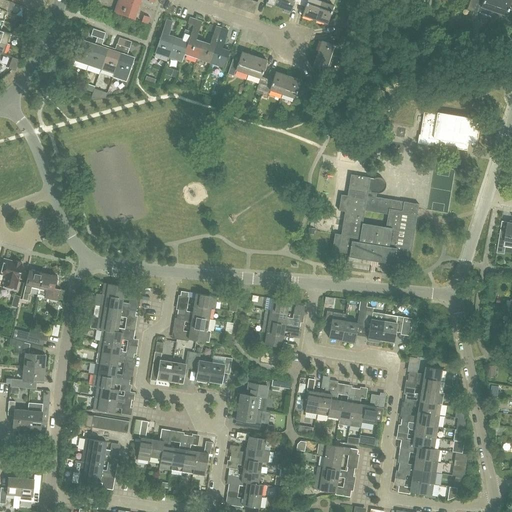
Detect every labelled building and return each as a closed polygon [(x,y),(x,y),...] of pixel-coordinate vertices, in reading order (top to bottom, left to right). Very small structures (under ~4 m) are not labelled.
[(13,2),(5,0),(0,0),(0,10),(6,12),(10,2),(13,3),(13,2)] [(122,0),(117,0),(113,12),(134,19),(138,5),(122,0)] [(238,0),(235,7),(241,9),(244,0),(238,0)] [(244,0),(241,9),(247,11),(250,0),(244,0)] [(250,0),(247,11),(253,13),(256,1),(252,0),(250,0)] [(279,0),(277,7),(283,9),(282,12),(288,14),(289,11),(290,11),(293,2),(293,0),(295,0),(299,1),(299,0),(279,0)] [(299,0),(299,1),(305,3),(304,6),(301,15),(313,19),(320,1),(317,0),(299,0)] [(468,0),(466,10),(472,12),(475,0),(468,0)] [(476,0),(475,0),(472,12),(490,18),(492,12),(496,0),(481,0),(481,2),(476,0)] [(496,0),(492,12),(509,17),(511,11),(507,10),(510,0),(496,0)] [(332,5),(320,1),(313,19),(326,24),(332,5)] [(193,25),(195,19),(189,17),(187,23),(193,25)] [(165,19),(161,32),(154,53),(168,57),(174,37),(168,35),(172,22),(165,19)] [(201,21),(195,19),(193,25),(190,32),(184,54),(196,58),(202,42),(195,39),(201,21)] [(333,25),(335,31),(347,26),(344,20),(333,25)] [(435,25),(427,23),(425,30),(432,32),(435,25)] [(209,44),(202,42),(196,58),(210,62),(221,28),(215,26),(209,44)] [(349,32),(347,26),(335,31),(338,37),(349,32)] [(221,28),(210,62),(223,67),(228,51),(221,48),(227,30),(221,28)] [(0,41),(9,45),(10,44),(7,43),(10,35),(12,35),(10,34),(0,30),(0,41)] [(181,62),(184,54),(190,32),(184,30),(181,39),(174,37),(168,57),(181,62)] [(104,33),(98,31),(96,37),(102,39),(104,33)] [(100,69),(107,48),(100,46),(102,39),(96,37),(94,44),(87,64),(100,69)] [(123,45),(125,40),(118,37),(116,43),(123,45)] [(74,60),(87,64),(94,44),(80,39),(74,60)] [(320,40),(316,53),(334,59),(338,46),(320,40)] [(9,46),(9,45),(0,41),(0,53),(1,53),(6,55),(6,54),(3,53),(6,44),(9,46)] [(113,50),(107,48),(100,69),(113,73),(123,45),(116,43),(113,50)] [(113,73),(112,77),(126,81),(127,78),(134,57),(126,55),(129,48),(128,47),(123,45),(113,73)] [(234,69),(247,74),(253,55),(241,51),(238,60),(232,58),(226,73),(232,75),(234,69)] [(330,72),(334,59),(316,53),(312,65),(330,72)] [(261,94),(266,78),(260,76),(266,59),(253,55),(247,74),(259,78),(255,92),(261,94)] [(9,66),(8,68),(12,69),(15,71),(19,60),(19,59),(12,57),(9,66)] [(272,80),(266,78),(261,94),(266,96),(269,89),(281,93),(287,75),(275,71),(272,80)] [(316,73),(310,76),(316,88),(322,84),(316,73)] [(300,80),(287,75),(281,93),(294,98),(300,80)] [(311,91),(316,88),(310,76),(305,79),(311,91)] [(438,114),(423,112),(423,113),(424,113),(420,134),(419,134),(417,143),(437,147),(436,148),(446,150),(446,146),(467,150),(468,143),(477,145),(482,119),(439,112),(438,114)] [(361,151),(368,152),(376,154),(377,149),(369,147),(361,146),(361,151)] [(347,195),(340,194),(338,211),(344,212),(340,234),(334,233),(331,251),(348,253),(348,257),(372,261),(393,264),(393,261),(408,263),(418,204),(375,197),(376,193),(377,193),(378,193),(379,193),(380,192),(381,192),(382,191),(383,191),(383,190),(384,189),(384,188),(385,187),(385,186),(385,185),(385,184),(385,183),(384,182),(384,181),(383,180),(383,179),(382,179),(381,178),(380,178),(379,177),(378,177),(377,177),(376,177),(375,177),(374,178),(373,178),(369,178),(369,177),(350,174),(348,188),(347,195)] [(500,231),(497,246),(503,247),(504,245),(506,246),(511,246),(511,220),(509,220),(509,222),(507,222),(505,232),(500,231)] [(15,289),(16,284),(21,264),(20,263),(21,262),(13,260),(13,261),(4,259),(0,274),(3,275),(0,285),(15,289)] [(28,294),(29,294),(31,287),(38,289),(42,273),(29,270),(22,299),(26,300),(28,294)] [(42,273),(38,289),(37,296),(57,300),(59,289),(53,287),(55,286),(56,281),(55,280),(56,276),(42,273)] [(138,294),(139,289),(107,283),(103,283),(101,294),(105,295),(122,298),(123,291),(138,294)] [(194,297),(193,305),(210,307),(215,308),(217,297),(212,296),(195,293),(194,297)] [(103,306),(120,309),(135,312),(136,308),(128,307),(129,304),(121,303),(122,298),(105,295),(103,306)] [(288,301),(271,298),(269,310),(286,313),(288,301)] [(135,312),(120,309),(103,306),(98,305),(97,317),(118,320),(119,314),(134,316),(135,312)] [(176,314),(184,315),(191,316),(208,319),(210,307),(193,305),(192,312),(177,310),(176,314)] [(365,311),(363,327),(369,327),(367,338),(368,339),(367,342),(378,343),(379,340),(380,340),(383,321),(384,314),(372,312),(372,308),(366,307),(365,311)] [(286,313),(269,310),(265,309),(263,321),(299,327),(300,322),(288,320),(288,317),(285,317),(286,313)] [(357,326),(363,327),(365,311),(359,310),(357,323),(344,321),(341,340),(341,342),(353,344),(353,342),(354,342),(357,326)] [(326,311),(323,327),(329,328),(328,338),(341,340),(344,321),(345,316),(332,314),(332,313),(326,311)] [(511,313),(508,312),(505,325),(498,324),(496,330),(511,333),(511,331),(511,313)] [(190,322),(189,327),(206,330),(208,319),(191,316),(184,315),(176,314),(175,318),(191,320),(190,322)] [(383,321),(380,340),(393,343),(395,332),(395,330),(401,331),(400,332),(400,334),(404,335),(409,336),(410,333),(411,326),(412,322),(403,321),(403,317),(397,316),(384,314),(383,321)] [(95,328),(101,329),(124,333),(125,329),(117,328),(118,320),(97,317),(95,328)] [(261,332),(265,332),(282,335),(283,331),(290,332),(291,329),(298,331),(299,327),(263,321),(261,332)] [(176,333),(175,338),(187,340),(188,339),(209,342),(210,331),(206,330),(189,327),(188,335),(176,333)] [(28,336),(43,340),(46,341),(48,334),(29,329),(28,336)] [(124,333),(101,329),(99,341),(119,344),(120,337),(133,339),(134,331),(125,329),(124,333)] [(280,349),(288,350),(292,351),(294,344),(281,342),(282,335),(265,332),(263,344),(281,347),(280,349)] [(42,346),(43,340),(28,336),(27,342),(37,344),(42,346)] [(24,353),(23,366),(43,368),(44,354),(36,354),(37,344),(27,342),(10,338),(9,344),(12,344),(12,346),(14,347),(13,352),(24,353)] [(96,352),(100,352),(132,358),(133,353),(121,351),(121,349),(118,348),(119,344),(99,341),(98,340),(96,352)] [(190,368),(193,352),(186,351),(184,364),(172,362),(168,381),(181,383),(184,367),(190,368)] [(100,352),(98,364),(115,366),(117,360),(132,362),(132,358),(100,352)] [(155,378),(168,381),(172,362),(159,360),(160,353),(153,352),(151,367),(157,368),(155,378)] [(206,381),(207,381),(211,362),(198,360),(199,353),(193,352),(190,368),(196,369),(194,379),(197,380),(197,382),(206,383),(206,381)] [(212,363),(211,362),(207,381),(221,383),(222,373),(229,374),(231,358),(224,357),(213,356),(212,363)] [(408,371),(408,375),(439,381),(442,363),(425,361),(423,374),(416,372),(408,371)] [(129,376),(122,375),(114,374),(115,366),(98,364),(94,363),(92,374),(129,380),(129,376)] [(26,388),(26,380),(42,382),(43,368),(23,366),(22,380),(10,378),(9,386),(11,386),(19,387),(26,388)] [(129,380),(92,374),(90,385),(95,386),(112,389),(113,382),(128,384),(129,380)] [(421,384),(421,389),(437,392),(439,381),(408,375),(407,379),(417,381),(417,384),(421,384)] [(307,391),(304,413),(316,415),(319,393),(313,392),(314,380),(307,379),(306,391),(307,391)] [(316,415),(327,417),(331,387),(336,389),(337,383),(329,382),(327,394),(319,393),(316,415)] [(237,407),(255,410),(257,397),(265,398),(267,386),(248,383),(247,389),(250,390),(249,395),(239,394),(236,393),(234,404),(237,405),(237,407)] [(93,397),(122,402),(130,403),(130,399),(123,398),(116,397),(117,390),(112,389),(95,386),(93,397)] [(338,419),(341,402),(334,401),(336,389),(331,387),(327,417),(338,419)] [(337,423),(349,425),(355,389),(350,388),(348,403),(341,402),(338,419),(337,423)] [(360,427),(361,422),(363,405),(359,405),(359,403),(357,403),(359,389),(355,389),(349,425),(360,427)] [(417,396),(405,394),(404,398),(436,403),(440,404),(442,393),(437,393),(437,392),(421,389),(420,393),(418,393),(417,396)] [(369,406),(363,405),(361,422),(372,424),(372,423),(375,407),(377,408),(379,395),(373,394),(371,407),(369,406)] [(130,403),(122,402),(93,397),(92,409),(96,409),(113,412),(114,405),(129,408),(130,403)] [(417,412),(434,415),(438,415),(440,404),(436,403),(404,398),(403,402),(416,404),(416,407),(418,407),(417,412)] [(26,428),(27,410),(13,409),(14,401),(8,401),(7,415),(13,415),(12,427),(26,428)] [(28,410),(27,410),(26,428),(39,429),(40,417),(47,418),(48,404),(29,402),(28,410)] [(237,408),(234,408),(232,419),(235,420),(247,422),(246,428),(259,430),(260,423),(259,423),(261,410),(255,410),(237,407),(237,408)] [(375,407),(372,423),(380,424),(381,420),(383,408),(377,408),(375,407)] [(437,426),(438,415),(434,415),(417,412),(416,416),(414,416),(414,418),(401,416),(400,420),(432,425),(437,426)] [(85,414),(84,426),(90,427),(92,415),(85,414)] [(97,416),(96,428),(102,429),(104,417),(97,416)] [(104,417),(102,429),(108,430),(110,418),(104,417)] [(114,431),(120,432),(122,420),(116,419),(114,431)] [(149,461),(149,456),(148,456),(151,439),(144,438),(147,421),(140,420),(138,437),(139,437),(137,454),(138,454),(137,459),(149,461)] [(414,429),(413,434),(430,437),(435,438),(437,426),(432,425),(400,420),(400,424),(406,426),(409,429),(414,429)] [(151,439),(148,456),(149,456),(160,458),(163,438),(167,439),(169,430),(160,428),(158,440),(151,439)] [(247,441),(246,447),(263,450),(265,439),(248,436),(248,434),(236,432),(235,439),(247,441)] [(182,434),(181,442),(180,449),(173,448),(169,470),(180,472),(186,434),(182,434)] [(191,435),(186,434),(180,472),(193,473),(193,469),(192,468),(195,451),(189,450),(191,435)] [(399,448),(403,449),(404,444),(433,449),(435,438),(430,437),(413,434),(412,441),(400,439),(399,448)] [(86,450),(117,455),(118,452),(104,449),(105,442),(83,438),(81,450),(86,450)] [(166,447),(167,439),(163,438),(160,458),(158,468),(169,470),(173,448),(166,447)] [(195,451),(192,468),(193,469),(193,473),(203,475),(207,454),(209,454),(211,442),(204,441),(202,452),(195,451)] [(340,459),(341,454),(343,454),(344,452),(356,454),(357,449),(320,443),(318,455),(324,456),(340,459)] [(404,444),(403,449),(416,451),(415,457),(432,460),(437,461),(439,450),(433,449),(404,444)] [(229,452),(229,457),(261,462),(266,463),(268,451),(263,450),(246,447),(245,452),(244,454),(229,452)] [(117,455),(86,450),(81,450),(79,461),(101,464),(102,461),(116,463),(117,455)] [(324,456),(322,467),(338,470),(340,459),(324,456)] [(242,470),(259,473),(261,462),(229,457),(228,461),(243,463),(242,470)] [(399,463),(398,466),(430,471),(435,472),(437,461),(432,460),(415,457),(413,465),(406,464),(399,463)] [(78,472),(84,473),(113,478),(114,474),(102,472),(102,469),(100,469),(101,464),(79,461),(78,472)] [(464,477),(466,466),(454,464),(452,475),(455,475),(464,477)] [(317,466),(315,478),(337,481),(337,477),(345,478),(346,475),(353,476),(353,472),(346,471),(338,470),(322,467),(317,466)] [(430,471),(398,466),(397,471),(404,472),(404,475),(412,476),(411,480),(428,483),(433,484),(435,472),(430,471)] [(228,483),(237,485),(238,481),(257,484),(259,473),(242,470),(241,477),(229,475),(228,483)] [(84,473),(78,472),(76,484),(97,487),(99,480),(113,482),(113,478),(84,473)] [(6,494),(13,495),(12,507),(18,507),(18,500),(20,478),(7,476),(6,488),(0,487),(0,503),(5,504),(6,494)] [(33,479),(20,478),(18,500),(24,501),(24,496),(31,497),(31,501),(38,502),(39,486),(33,486),(33,479)] [(350,497),(351,491),(335,488),(337,481),(315,478),(313,489),(334,493),(334,495),(350,497)] [(428,483),(411,480),(410,487),(398,485),(397,492),(409,494),(409,491),(432,495),(433,484),(428,483)] [(262,485),(257,484),(238,481),(237,485),(245,486),(243,493),(260,496),(262,485)] [(449,487),(447,500),(456,497),(457,488),(449,487)] [(258,507),(260,496),(243,493),(242,501),(225,498),(224,504),(241,507),(242,505),(258,507)]
